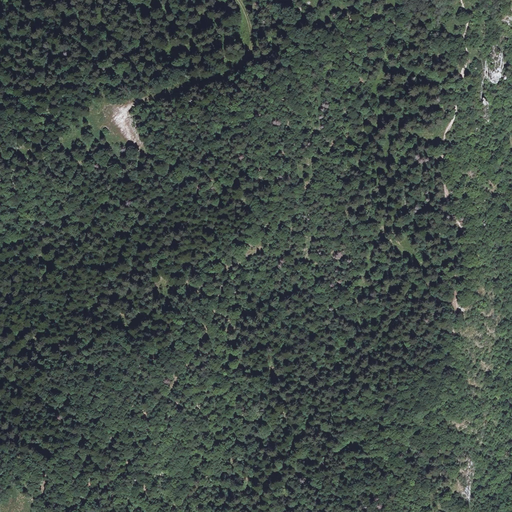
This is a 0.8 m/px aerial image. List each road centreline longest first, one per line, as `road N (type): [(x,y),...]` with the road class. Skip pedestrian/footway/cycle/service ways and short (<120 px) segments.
road 1 (track): [(122,122),(137,148),(243,191),(277,225),(318,238),(369,224),(461,283)]
road 2 (track): [(0,359),(146,310),(293,232)]
road 3 (track): [(251,511),(326,400),(412,298),(458,296)]
road 4 (track): [(458,296),(462,225),(449,209),(442,170),(444,134),(468,57),(460,0)]
road 5 (track): [(396,511),(458,296)]
road 6 (track): [(238,0),(250,44),(245,63),(129,107),(122,122)]
road 7 (track): [(169,0),(170,46),(101,95),(103,111),(122,122)]
road 8 (track): [(122,122),(0,158)]
